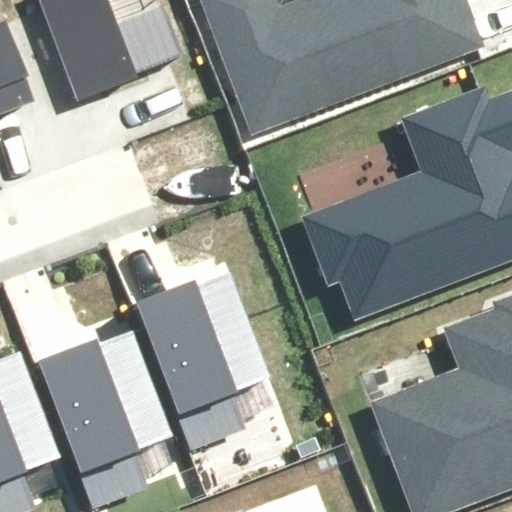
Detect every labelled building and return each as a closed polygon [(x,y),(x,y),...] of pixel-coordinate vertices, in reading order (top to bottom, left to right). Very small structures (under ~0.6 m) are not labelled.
[(42,0),(76,88),(181,48),(164,4),(113,23),(104,0),(42,0)] [(0,30),(0,107),(25,99),(1,30),(0,30)] [(227,393),(260,381),(222,277),(134,308),(185,447),(239,427),(227,393)] [(132,443),(165,431),(127,327),(40,359),(90,498),(145,478),(132,443)] [(22,474),(55,462),(17,358),(0,364),(0,511),(26,511),(35,509),(22,474)]
